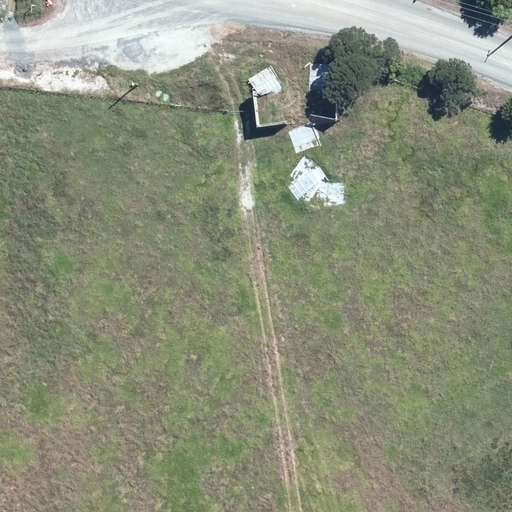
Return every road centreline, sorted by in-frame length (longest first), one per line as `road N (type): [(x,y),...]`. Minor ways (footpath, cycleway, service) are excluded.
road 1 (tertiary): [(251,0),(342,19),(511,73)]
road 2 (unclassified): [(0,37),(92,40),(126,0)]
